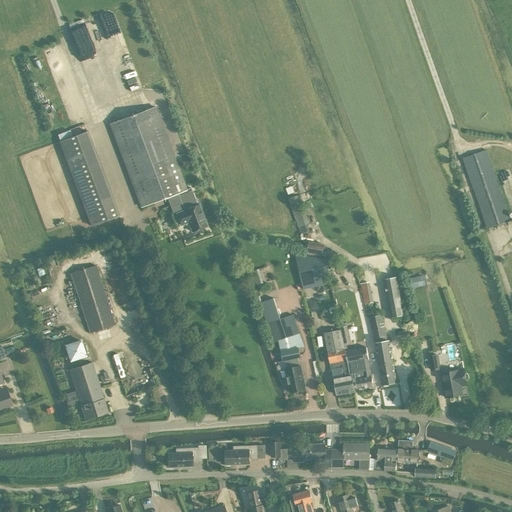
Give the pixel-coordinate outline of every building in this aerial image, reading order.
[(47,62),(53,77),(60,74),(58,70),(61,68),(57,58),(47,62)] [(75,103),(61,105),(63,122),(78,120),(75,103)] [(110,124),(142,207),(178,194),(184,211),(177,214),(181,225),(188,223),(192,232),(193,231),(195,232),(199,230),(200,229),(207,226),(199,205),(197,206),(191,188),(186,190),(155,107),(110,124)] [(88,132),(72,137),(60,142),(91,226),(119,216),(88,132)] [(487,151),(464,159),(488,229),(511,221),(487,151)] [(298,227),(308,223),(302,205),(300,205),(296,196),(288,199),(298,227)] [(309,242),(308,253),(322,255),(324,245),(309,242)] [(330,283),(325,259),(296,254),(304,289),(330,283)] [(90,333),(115,325),(95,266),(71,274),(90,333)] [(261,275),(255,277),(257,285),(263,283),(261,275)] [(409,279),(411,288),(425,286),(423,276),(409,279)] [(404,315),(397,277),(384,279),(391,318),(404,315)] [(364,303),(373,301),(368,280),(359,283),(364,303)] [(304,346),(300,334),(294,315),(268,324),(274,343),(279,341),(281,350),(283,361),(285,361),(297,358),(300,357),(299,347),(304,346)] [(382,315),(370,318),(375,343),(383,385),(397,383),(390,341),(387,341),(382,315)] [(341,330),(325,333),(325,336),(330,363),(331,363),(333,369),(337,395),(355,392),(352,378),(351,375),(351,372),(349,372),(348,366),(347,366),(344,347),(341,330)] [(410,339),(409,331),(399,332),(400,340),(410,339)] [(81,341),(65,345),(70,361),(85,356),(81,341)] [(367,348),(346,352),(348,366),(349,372),(351,372),(351,375),(355,374),(358,389),(373,386),(372,378),(371,375),(368,360),(369,359),(367,348)] [(117,353),(111,354),(117,378),(122,377),(117,353)] [(432,371),(440,370),(437,356),(429,357),(432,371)] [(299,366),(297,358),(285,361),(287,369),(285,369),(287,377),(284,378),(286,385),(288,385),(290,393),(306,389),(301,366),(299,366)] [(85,419),(108,412),(92,362),(69,369),(76,391),(66,394),(67,397),(66,398),(68,406),(71,405),(70,404),(80,401),(85,419)] [(461,374),(460,369),(438,374),(443,399),(460,395),(458,387),(464,386),(463,381),(465,380),(466,379),(465,375),(463,374),(461,374)] [(0,392),(0,383),(3,383),(0,373),(0,409),(11,405),(6,390),(0,392)] [(412,450),(413,440),(399,440),(399,449),(398,461),(419,463),(419,450),(412,450)] [(280,450),(280,442),(271,442),(271,457),(280,457),(280,460),(287,459),(287,449),(280,450)] [(451,465),(456,451),(447,448),(432,443),(431,445),(430,445),(429,449),(430,450),(429,452),(430,452),(437,455),(445,457),(443,463),(451,465)] [(321,468),(332,467),(332,444),(303,446),(303,451),(295,452),(296,460),(296,463),(297,462),(306,462),(306,460),(320,459),(321,468)] [(369,460),(369,444),(344,444),(343,450),(332,450),(332,467),(344,467),(344,460),(369,460)] [(176,449),(176,453),(168,454),(168,467),(192,466),(192,461),(200,460),(200,458),(206,458),(205,445),(198,446),(198,448),(176,449)] [(234,446),(234,451),(225,451),(226,464),(250,463),(250,459),(265,458),(265,445),(234,446)] [(396,471),(399,449),(378,447),(378,459),(376,459),(375,470),(396,471)] [(296,460),(288,460),(288,463),(288,468),(298,468),(297,462),(296,463),(296,460)] [(437,468),(418,467),(417,477),(437,478),(437,468)] [(260,490),(250,492),(253,506),(262,504),(260,490)] [(309,491),(294,495),(297,507),(299,506),(300,511),(312,511),(310,503),(312,502),(309,491)] [(358,511),(360,511),(356,498),(351,499),(349,494),(338,498),(342,511),(358,511)] [(403,511),(400,501),(390,504),(393,511),(389,511),(403,511)]
